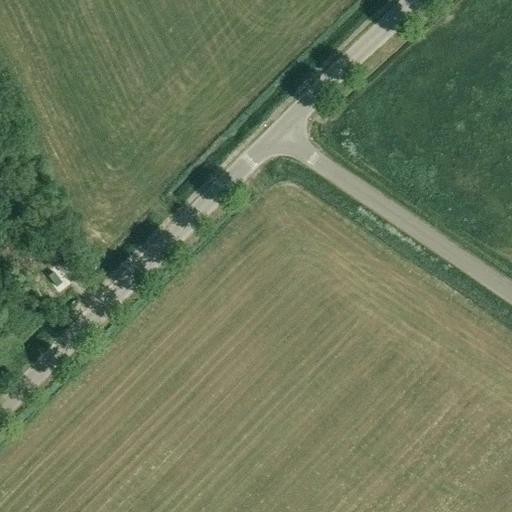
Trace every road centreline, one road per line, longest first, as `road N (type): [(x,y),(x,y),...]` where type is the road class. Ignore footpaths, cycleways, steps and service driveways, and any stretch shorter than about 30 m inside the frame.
road 1 (unclassified): [(0,406),(276,130)]
road 2 (unclassified): [(511,289),(276,130)]
road 3 (unclassified): [(276,130),(417,0)]
